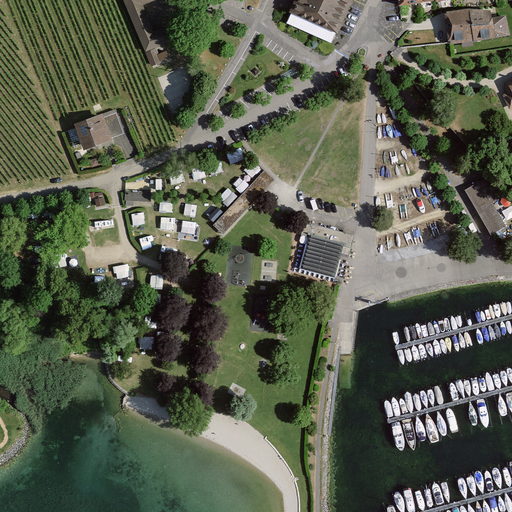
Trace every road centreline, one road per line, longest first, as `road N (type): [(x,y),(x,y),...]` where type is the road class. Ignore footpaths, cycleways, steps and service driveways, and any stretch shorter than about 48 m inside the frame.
road 1 (residential): [(191,144),(331,66)]
road 2 (residential): [(261,22),(203,111),(191,144)]
